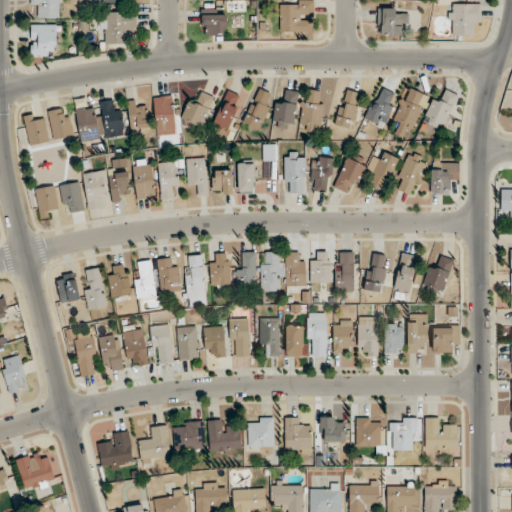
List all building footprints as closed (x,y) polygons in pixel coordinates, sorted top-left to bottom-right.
[(59,0),(30,0),(31,7),(39,7),(39,17),(59,17),(59,0)] [(280,1),(280,33),(313,33),(313,1),(280,1)] [(481,24),(481,4),(450,4),(450,36),(473,36),(473,24),(481,24)] [(218,15),(218,9),(201,10),(202,35),(226,35),(226,15),(218,15)] [(379,35),(407,35),(407,9),(379,9),(379,35)] [(135,33),(135,13),(102,12),(101,44),(125,44),(125,33),(135,33)] [(31,56),(56,56),(56,25),(31,25),(31,56)] [(383,127),(398,96),(380,87),(365,118),(383,127)] [(258,130),(274,96),(258,88),(242,123),(258,130)] [(408,137),(428,97),(410,88),(390,128),(408,137)] [(323,92),(303,90),(300,130),(320,132),(323,92)] [(360,93),(343,90),(335,125),(352,129),(360,93)] [(423,121),(442,130),(459,96),(446,90),(441,101),(435,98),(423,121)] [(226,131),(242,97),(228,91),(212,124),(226,131)] [(276,99),(272,127),(293,130),(298,92),(287,91),(286,100),(276,99)] [(214,98),(201,92),(198,102),(190,99),(180,124),(200,132),(214,98)] [(174,135),(174,97),(155,97),(155,135),(174,135)] [(119,109),(113,110),(111,100),(100,102),(106,138),(124,135),(119,109)] [(132,134),(150,131),(146,106),(137,108),(136,100),(127,102),(132,134)] [(78,108),(78,140),(101,140),(101,108),(78,108)] [(61,118),(59,109),(48,111),(53,140),(75,136),(71,116),(61,118)] [(22,117),(30,147),(50,141),(44,120),(35,123),(32,114),(22,117)] [(262,145),(262,161),(277,161),(277,145),(262,145)] [(398,159),(383,152),(379,160),(373,157),(367,171),(375,175),(370,186),(383,192),(398,159)] [(284,153),(284,184),(290,184),(290,194),(305,194),(305,153),(284,153)] [(428,162),(411,153),(394,187),(411,196),(428,162)] [(333,187),(345,193),(350,184),(355,186),(366,164),(349,156),(333,187)] [(332,158),(312,157),(310,192),(330,193),(332,158)] [(198,196),(207,196),(207,158),(187,158),(187,186),(198,186),(198,196)] [(136,200),(154,198),(151,160),(132,162),(136,200)] [(431,194),(449,194),(449,174),(459,174),(459,162),(431,162),(431,194)] [(179,163),(160,163),(160,199),(171,199),(171,188),(179,188),(179,163)] [(254,192),(254,163),(238,163),(238,192),(254,192)] [(98,198),(108,196),(103,170),(82,174),(89,210),(100,208),(98,198)] [(120,202),(122,192),(126,193),(130,174),(114,170),(108,199),(120,202)] [(212,170),(212,195),(233,194),(233,170),(212,170)] [(59,185),(62,204),(72,203),(74,213),(84,211),(79,182),(59,185)] [(511,182),(511,183),(511,192),(501,192),(501,210),(510,210),(510,217),(511,216),(511,182)] [(57,208),(59,188),(39,187),(37,217),(49,218),(50,207),(57,208)] [(256,290),(256,252),(239,252),(239,290),(256,290)] [(261,292),(282,292),(282,252),(261,252),(261,292)] [(305,252),(285,252),(285,286),(305,286),(305,252)] [(310,283),(331,283),(331,252),(310,252),(310,283)] [(354,252),(336,252),(336,292),(354,292),(354,252)] [(363,290),(381,293),(388,257),(370,253),(363,290)] [(230,286),(230,254),(215,254),(215,262),(210,262),(210,286),(230,286)] [(394,291),(409,293),(416,257),(401,254),(394,291)] [(187,307),(206,306),(203,255),(190,256),(192,275),(186,275),(187,307)] [(438,267),(429,264),(421,289),(442,295),(453,260),(441,256),(438,267)] [(160,259),(160,294),(180,294),(180,267),(173,267),(173,259),(160,259)] [(135,298),(154,298),(153,262),(135,262),(135,298)] [(111,298),(131,296),(127,265),(113,266),(114,274),(108,275),(111,298)] [(90,310),(107,306),(100,268),(82,272),(90,310)] [(56,277),(61,304),(80,300),(75,273),(56,277)] [(0,318),(10,315),(1,293),(0,293),(0,318)] [(326,313),(306,313),(306,347),(314,347),(314,357),(326,357),(326,313)] [(427,314),(407,314),(407,352),(427,352),(427,314)] [(280,318),(259,318),(259,347),(270,347),(270,356),(280,356),(280,318)] [(366,348),(366,357),(378,356),(377,318),(358,318),(358,348),(366,348)] [(230,319),(229,357),(249,357),(250,319),(230,319)] [(333,320),(333,354),(344,354),(344,347),(352,347),(352,320),(333,320)] [(404,354),(404,324),(385,324),(385,354),(404,354)] [(173,361),(169,325),(151,327),(154,363),(173,361)] [(286,325),(285,357),(303,357),(303,326),(286,325)] [(459,345),(459,326),(432,326),(432,353),(451,353),(451,345),(459,345)] [(199,359),(198,327),(177,327),(179,360),(199,359)] [(204,327),(204,358),(225,358),(225,327),(204,327)] [(129,368),(149,364),(143,329),(123,333),(129,368)] [(98,375),(93,331),(74,334),(79,377),(98,375)] [(105,372),(123,368),(117,334),(98,338),(105,372)] [(248,447),(273,447),(273,418),(248,418),(248,447)] [(311,452),(311,427),(302,427),(302,418),(284,418),(284,452),(311,452)] [(344,443),(344,418),(320,418),(320,443),(344,443)] [(385,428),(377,428),(377,418),(355,418),(355,447),(385,447),(385,428)] [(417,418),(390,418),(390,450),(412,450),(412,440),(417,440),(417,418)] [(425,449),(457,449),(457,427),(441,427),(441,418),(425,418),(425,449)] [(222,429),(222,420),(209,420),(209,451),(239,451),(239,429),(222,429)] [(205,449),(204,422),(173,424),(174,450),(205,449)] [(171,456),(167,425),(147,428),(148,438),(138,440),(141,461),(171,456)] [(128,432),(108,435),(109,444),(98,446),(102,470),(134,465),(128,432)] [(54,481),(46,451),(16,459),(25,489),(54,481)] [(0,466),(0,491),(10,489),(2,465),(0,466)] [(424,511),(444,511),(445,509),(456,509),(456,482),(424,482),(424,511)] [(195,484),(195,511),(206,511),(207,509),(226,508),(225,483),(195,484)] [(348,511),(367,511),(368,506),(378,506),(378,483),(349,483),(348,511)] [(387,484),(386,511),(397,511),(397,506),(415,506),(415,484),(387,484)] [(309,511),(340,511),(341,485),(310,485),(309,511)] [(303,511),(303,486),(271,486),(271,506),(281,506),(281,511),(303,511)] [(232,511),(252,511),(253,509),(265,509),(265,489),(233,489),(232,511)] [(186,511),(184,491),(153,494),(155,511),(186,511)]
